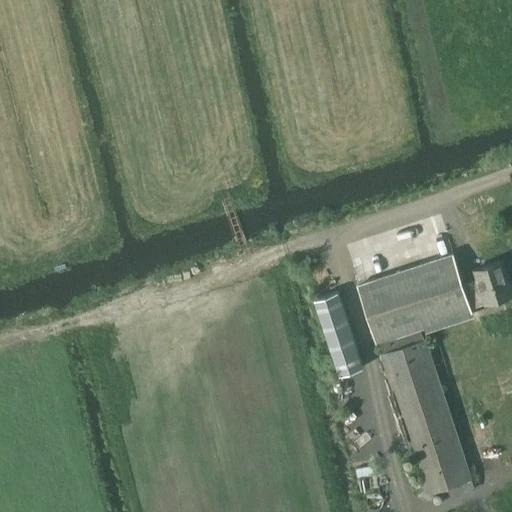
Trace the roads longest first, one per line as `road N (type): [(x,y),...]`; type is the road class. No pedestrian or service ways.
road 1 (track): [(248,262),(0,347)]
road 2 (track): [(346,231),(248,262),(229,207)]
